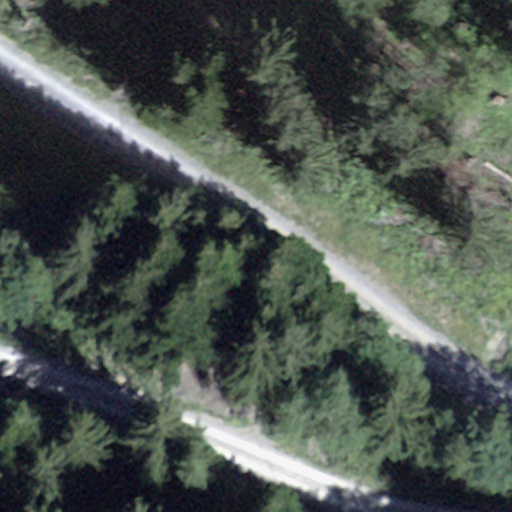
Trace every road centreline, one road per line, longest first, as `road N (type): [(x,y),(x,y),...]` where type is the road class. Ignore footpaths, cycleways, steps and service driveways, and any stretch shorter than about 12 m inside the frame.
road 1 (track): [(0,48),(118,131),(323,255),(511,399)]
road 2 (track): [(374,511),(0,365)]
